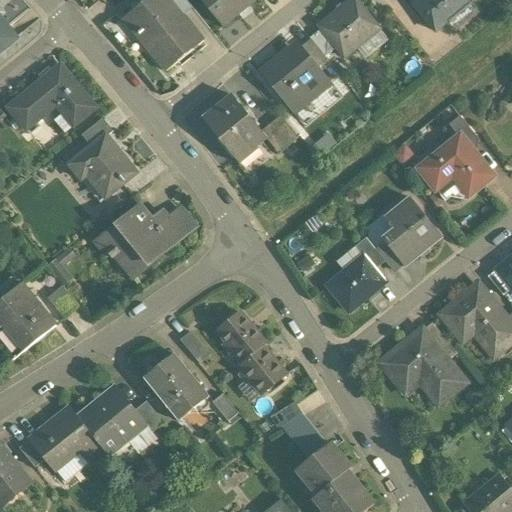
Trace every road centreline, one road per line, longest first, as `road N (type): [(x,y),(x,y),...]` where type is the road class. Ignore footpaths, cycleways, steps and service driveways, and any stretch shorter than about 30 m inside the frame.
road 1 (residential): [(0,410),(247,241)]
road 2 (residential): [(328,371),(511,224)]
road 3 (residential): [(157,128),(310,0)]
road 4 (residential): [(415,505),(328,371)]
road 5 (residential): [(328,371),(247,241)]
road 6 (residential): [(247,241),(157,128)]
road 7 (residential): [(157,128),(72,28)]
